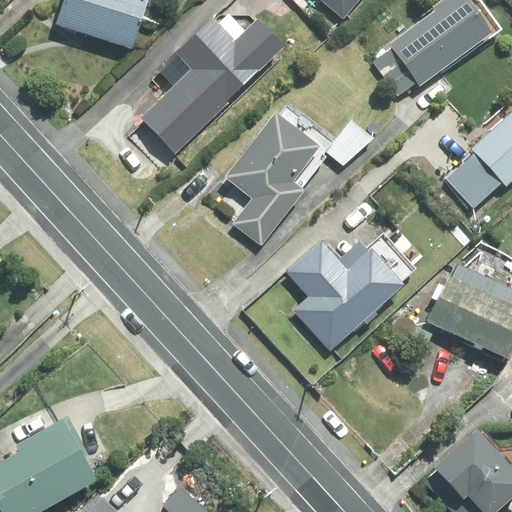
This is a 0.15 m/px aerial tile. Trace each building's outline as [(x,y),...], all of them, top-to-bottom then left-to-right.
[(61,0),(53,25),(129,48),(144,0),(61,0)] [(294,0),(309,14),(320,1),(342,20),(358,0),(294,0)] [(432,10),(387,45),(390,48),(371,63),(397,96),(414,82),(418,87),(490,32),(465,0),(440,0),(430,8),(432,10)] [(376,15),(389,31),(401,21),(388,6),(376,15)] [(174,52),(190,69),(139,119),(174,155),(227,103),(224,101),(280,47),(254,20),(243,32),(226,14),(216,24),(209,17),(174,52)] [(217,204),(227,194),(217,184),(223,179),(250,198),(231,225),(262,247),(325,155),(342,167),(372,136),(347,119),(326,149),(269,110),(223,177),(206,161),(177,190),(194,208),(208,195),(217,204)] [(511,111),(470,148),(474,154),(446,178),(472,208),(501,182),(503,186),(511,178),(511,111)] [(224,214),(232,221),(241,210),(232,204),(224,214)] [(307,298),(292,312),(328,351),(361,320),(365,325),(376,315),(373,311),(402,285),(368,249),(345,270),(319,241),(284,273),(307,298)] [(429,298),(435,301),(425,322),(505,358),(511,343),(511,282),(510,289),(486,278),(490,270),(480,265),(476,274),(455,264),(448,279),(442,276),(438,285),(435,283),(429,298)] [(0,461),(0,511),(34,511),(92,481),(58,420),(13,444),(17,452),(0,461)] [(431,467),(442,479),(430,491),(448,511),(490,511),(511,492),(511,472),(472,430),(431,467)] [(190,477),(179,488),(203,511),(209,511),(218,504),(190,477)] [(83,511),(114,511),(98,497),(83,511)]
